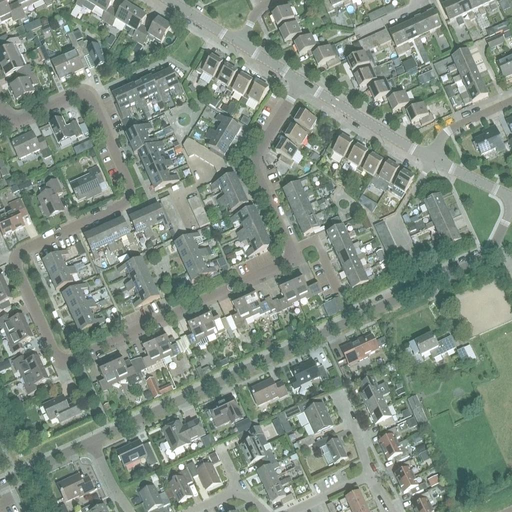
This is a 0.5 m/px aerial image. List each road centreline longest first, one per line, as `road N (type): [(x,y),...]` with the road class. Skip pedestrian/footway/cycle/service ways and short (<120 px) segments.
road 1 (residential): [(291,252),(60,362),(15,258),(127,199),(131,189),(90,96),(13,124),(0,106)]
road 2 (residential): [(91,441),(485,257),(511,205)]
road 3 (residential): [(302,83),(253,162),(291,252)]
road 4 (residential): [(431,159),(302,83)]
